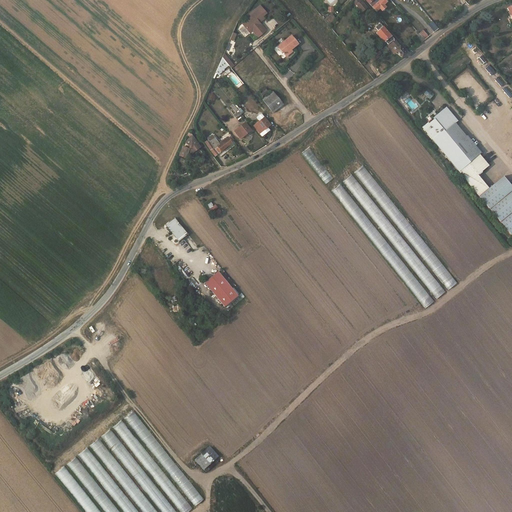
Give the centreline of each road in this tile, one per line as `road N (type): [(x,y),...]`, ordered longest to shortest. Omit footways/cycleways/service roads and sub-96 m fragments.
road 1 (residential): [(0,375),(97,310),(171,193),(266,151),(491,0)]
road 2 (track): [(229,462),(358,343),(429,311),(511,251)]
road 3 (track): [(74,330),(187,471),(199,479),(229,462),(269,511)]
road 4 (track): [(171,193),(164,176),(199,94),(180,47),(184,0)]
road 5 (track): [(511,166),(417,51)]
